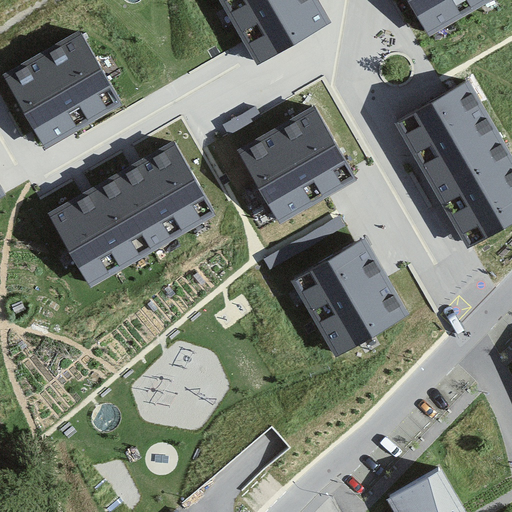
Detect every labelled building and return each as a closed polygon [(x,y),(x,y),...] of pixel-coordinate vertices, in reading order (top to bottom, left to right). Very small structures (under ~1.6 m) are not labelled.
[(224,0),(246,40),(259,62),(326,25),(311,0),(224,0)] [(409,0),(414,8),(430,34),(489,0),(409,0)] [(79,37),(6,77),(35,129),(46,148),(119,108),(106,85),(92,60),(79,37)] [(511,220),(511,163),(465,82),(448,92),(397,121),(468,245),(475,241),(511,220)] [(230,135),(262,118),(259,113),(256,108),(224,126),(227,129),(230,135)] [(316,115),(243,157),(280,221),(328,193),(353,179),(347,168),(316,115)] [(174,150),(53,220),(92,287),(213,216),(174,150)] [(340,217),(264,260),(270,271),(345,227),(340,217)] [(356,245),(295,279),(337,354),(405,317),(384,279),(362,241),(356,245)] [(463,511),(436,465),(384,495),(394,511),(463,511)]
